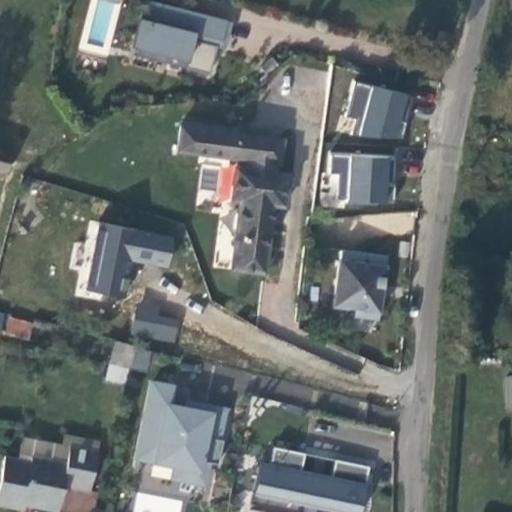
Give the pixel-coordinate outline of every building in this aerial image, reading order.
[(227,21),(144,0),(143,0),(138,20),(144,21),(137,49),(186,62),(184,68),(209,75),(218,40),(222,41),(227,21)] [(402,143),(412,93),(355,83),(346,132),(402,143)] [(236,168),(232,200),(240,201),(232,269),(264,274),(273,205),(284,207),(288,175),(277,173),(278,164),(281,164),(284,140),(181,127),(178,151),(245,160),(244,169),(236,168)] [(0,171),(7,173),(12,154),(0,151),(0,171)] [(395,155),(328,152),(326,203),(393,205),(395,155)] [(122,299),(131,260),(168,268),(175,238),(101,220),(84,290),(122,299)] [(339,251),(332,306),(354,309),(354,315),(378,318),(386,257),(339,251)] [(135,301),(132,338),(176,342),(179,318),(158,316),(159,303),(135,301)] [(31,325),(8,319),(4,334),(27,340),(31,325)] [(133,346),(114,341),(105,379),(124,384),(133,346)] [(203,484),(208,463),(217,464),(222,440),(218,439),(224,410),(188,403),(186,409),(171,405),(175,387),(152,383),(137,457),(175,465),(172,477),(203,484)] [(22,435),(18,457),(30,460),(31,455),(66,462),(69,444),(98,450),(99,442),(63,435),(61,443),(22,435)] [(30,460),(18,457),(4,454),(0,472),(0,502),(23,508),(25,503),(39,506),(48,505),(56,499),(61,491),(63,484),(90,489),(98,450),(69,444),(66,462),(31,455),(30,460)] [(303,454),(273,447),(269,464),(258,462),(251,494),(336,511),(358,511),(368,467),(334,460),(330,476),(300,470),(303,454)]
